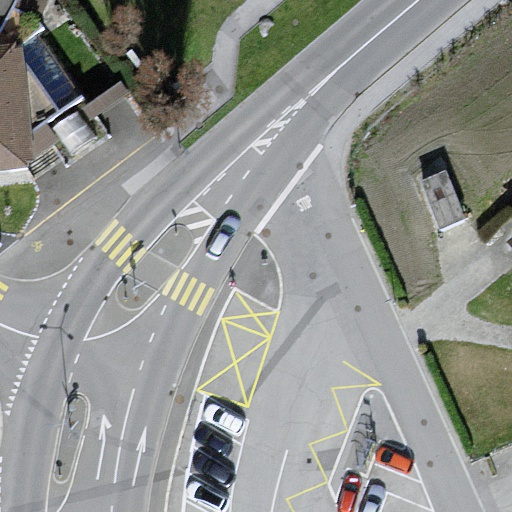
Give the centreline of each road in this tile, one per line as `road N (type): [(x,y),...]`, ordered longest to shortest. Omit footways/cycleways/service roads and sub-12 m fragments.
road 1 (residential): [(250,154),(295,200),(353,295),(450,511)]
road 2 (secondary): [(121,364),(154,270),(250,154)]
road 3 (secondary): [(250,154),(415,0)]
road 4 (secondary): [(91,511),(121,364)]
road 5 (residential): [(0,323),(121,364)]
